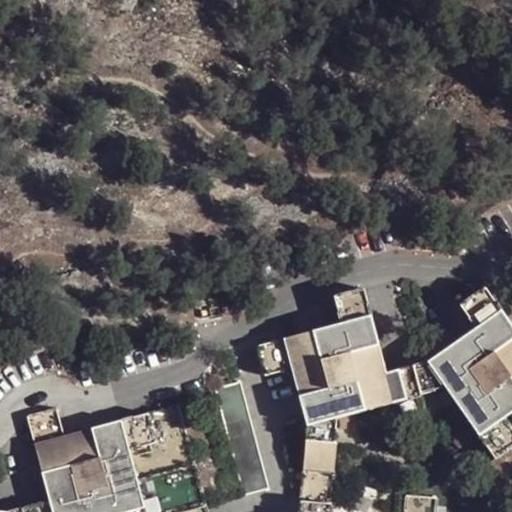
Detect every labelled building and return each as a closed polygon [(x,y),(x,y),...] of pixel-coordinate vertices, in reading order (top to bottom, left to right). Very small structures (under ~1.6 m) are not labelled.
[(476,327),(427,361),(445,387),(495,458),(511,446),(511,427),(505,417),(511,412),(511,326),(484,287),(459,305),(476,327)] [(420,395),(412,366),(385,374),(362,289),(334,297),(340,324),(255,347),(263,376),(291,369),(306,426),(336,417),(420,395)] [(419,364),(412,366),(420,395),(426,393),(445,387),(427,361),(419,364)] [(239,381),(213,388),(243,494),(269,488),(239,381)] [(174,511),(179,511),(205,505),(177,406),(63,435),(55,409),(26,417),(49,502),(36,505),(38,511),(145,511),(128,450),(155,443),(174,511)] [(335,431),(336,417),(306,426),(306,433),(306,439),(334,442),(335,431)] [(334,442),(306,439),(299,511),(434,511),(435,499),(404,495),(403,511),(330,511),(336,443),(334,442)] [(206,511),(205,505),(179,511),(174,511),(155,443),(128,450),(145,511),(206,511)]
